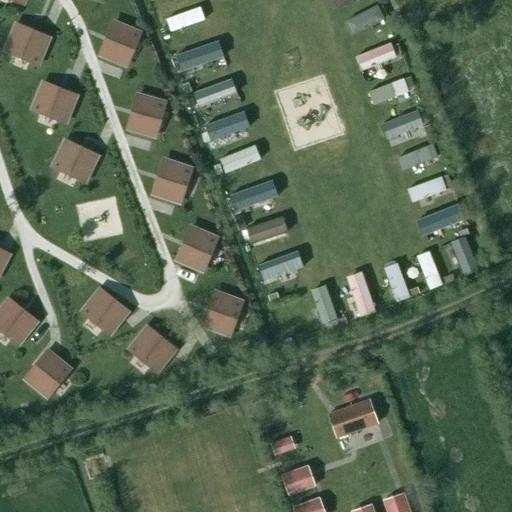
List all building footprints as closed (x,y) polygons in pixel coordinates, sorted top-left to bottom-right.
[(354,0),(330,0),(338,11),(354,0)] [(381,21),(374,8),(345,23),(352,36),(381,21)] [(381,8),(377,10),(381,17),(385,15),(381,8)] [(204,21),(200,9),(166,19),(170,32),(204,21)] [(114,24),(100,58),(125,68),(128,59),(125,57),(132,41),(138,44),(141,35),(135,32),(135,31),(132,29),(131,31),(114,24)] [(15,26),(5,50),(29,61),(28,63),(37,67),(40,60),(42,61),(43,57),(42,56),(49,40),(15,26)] [(167,28),(160,31),(163,37),(169,35),(167,28)] [(219,59),(215,45),(180,56),(185,70),(219,59)] [(395,59),(389,45),(355,58),(360,72),(395,59)] [(397,45),(391,48),(395,56),(401,53),(397,45)] [(180,58),(174,60),(177,69),(183,67),(180,58)] [(410,78),(404,80),(407,90),(413,87),(410,78)] [(237,95),(231,80),(193,93),(199,109),(237,95)] [(408,93),(403,81),(368,94),(373,107),(408,93)] [(34,104),(31,111),(40,115),(41,112),(66,123),(75,98),(42,84),(35,101),(34,100),(32,104),(34,104)] [(191,93),(188,84),(182,86),(185,95),(191,93)] [(192,96),(186,98),(190,110),(196,108),(192,96)] [(138,97),(128,132),(153,139),(156,130),(153,129),(158,112),(164,114),(166,105),(159,103),(160,101),(156,100),(156,102),(138,97)] [(423,126),(418,112),(380,126),(386,140),(423,126)] [(248,128),(243,113),(205,126),(210,141),(248,128)] [(428,126),(422,128),(426,138),(432,135),(428,126)] [(55,162),(51,169),(60,173),(61,171),(85,182),(97,158),(64,143),(56,159),(55,158),(53,161),(55,162)] [(435,159),(430,146),(397,158),(402,172),(435,159)] [(437,146),(432,148),(435,156),(440,154),(437,146)] [(260,162),(255,147),(218,160),(224,175),(260,162)] [(165,162),(153,196),(178,204),(187,179),(189,180),(192,171),(185,168),(186,167),(182,165),(181,167),(165,162)] [(219,165),(213,167),(217,177),(223,175),(219,165)] [(447,176),(441,178),(446,191),(452,189),(447,176)] [(445,192),(440,178),(407,191),(412,204),(445,192)] [(271,198),(266,185),(235,197),(239,210),(271,198)] [(234,199),(228,201),(232,212),(238,210),(234,199)] [(457,221),(453,208),(419,220),(424,233),(457,221)] [(460,209),(454,211),(458,219),(463,217),(460,209)] [(234,219),(239,230),(245,228),(241,216),(234,219)] [(287,232),(282,218),(246,230),(251,244),(287,232)] [(191,229),(177,262),(201,272),(212,248),(214,249),(218,240),(211,237),(212,236),(208,234),(208,236),(191,229)] [(466,229),(458,232),(460,238),(468,235),(466,229)] [(465,240),(451,244),(464,277),(478,272),(465,240)] [(302,268),(296,252),(257,266),(263,281),(302,268)] [(428,253),(416,258),(429,291),(441,286),(428,253)] [(397,265),(383,270),(396,304),(409,299),(397,265)] [(360,273),(346,278),(361,319),(375,314),(360,273)] [(452,276),(443,279),(445,284),(454,281),(452,276)] [(324,287),(311,292),(324,325),(337,319),(324,287)] [(417,288),(408,292),(410,297),(419,294),(417,288)] [(99,291),(82,312),(103,329),(101,331),(109,337),(113,331),(115,332),(117,329),(116,328),(127,314),(99,291)] [(216,294),(203,328),(228,337),(237,312),(239,313),(243,304),(236,301),(236,299),(233,298),(232,300),(216,294)] [(276,294),(268,297),(270,303),(278,300),(276,294)] [(0,329),(19,345),(35,324),(7,301),(0,310),(0,329)] [(344,318),(335,321),(337,327),(346,324),(344,318)] [(334,321),(326,324),(328,330),(336,327),(334,321)] [(132,346),(127,352),(135,358),(137,356),(157,372),(174,352),(146,329),(135,343),(133,342),(131,345),(132,346)] [(48,353),(25,381),(46,398),(62,377),(65,379),(71,372),(65,367),(66,366),(63,363),(62,364),(48,353)] [(368,398),(329,412),(337,435),(376,422),(368,398)] [(286,439),(271,444),(275,456),(290,451),(286,439)] [(302,469),(282,477),(288,495),(309,488),(302,469)] [(408,511),(404,500),(385,506),(387,511),(408,511)] [(318,511),(314,501),(293,508),(294,511),(318,511)]
